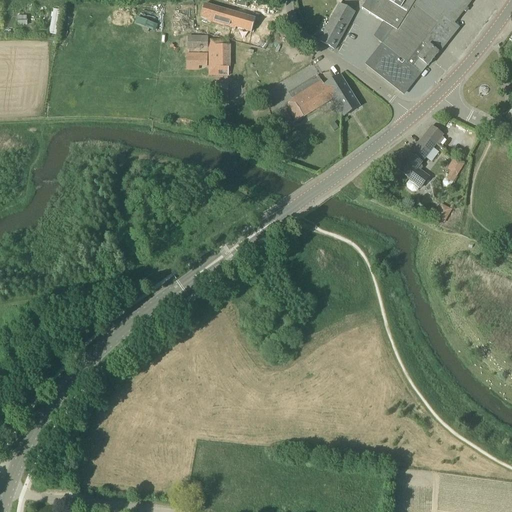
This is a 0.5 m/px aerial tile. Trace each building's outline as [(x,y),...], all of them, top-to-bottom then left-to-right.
[(367,0),(363,6),(362,9),(389,27),(378,41),(383,45),(367,65),(404,94),(426,67),(427,65),(428,66),(438,53),(458,29),(453,24),(471,0),(367,0)] [(335,50),(356,13),(340,5),(319,41),(335,50)] [(252,32),(256,20),(207,6),(201,25),(246,38),(248,31),(252,32)] [(17,17),(18,27),(27,26),(26,16),(17,17)] [(138,18),(135,24),(154,32),(157,25),(138,18)] [(208,54),(208,37),(187,37),(187,54),(208,54)] [(228,77),(228,40),(210,40),(210,76),(228,77)] [(360,107),(340,76),(324,86),(319,77),(290,95),(296,104),(303,116),(332,98),(344,117),(360,107)] [(219,101),(228,102),(230,92),(221,90),(219,101)] [(338,129),(333,122),(329,125),(334,132),(338,129)] [(430,153),(443,136),(431,127),(410,154),(397,170),(410,180),(410,179),(421,188),(429,178),(420,171),(423,168),(421,165),(430,153)] [(450,187),(464,165),(454,159),(447,170),(451,172),(444,183),(450,187)] [(444,223),(450,212),(440,206),(434,218),(444,223)]
